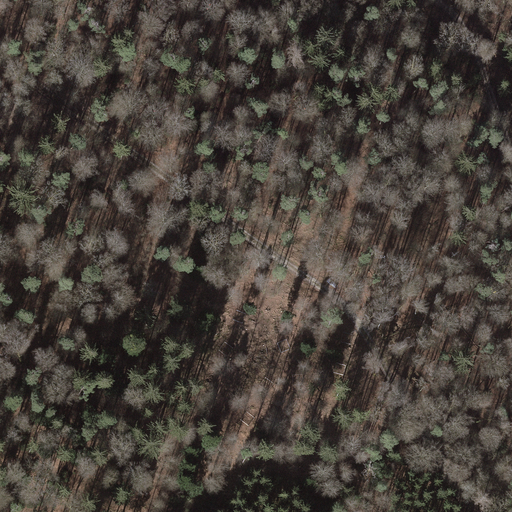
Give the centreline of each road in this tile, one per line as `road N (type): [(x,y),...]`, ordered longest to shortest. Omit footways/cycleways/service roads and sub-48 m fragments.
road 1 (track): [(0,56),(342,301),(410,395),(476,511)]
road 2 (track): [(511,150),(473,48),(437,0)]
